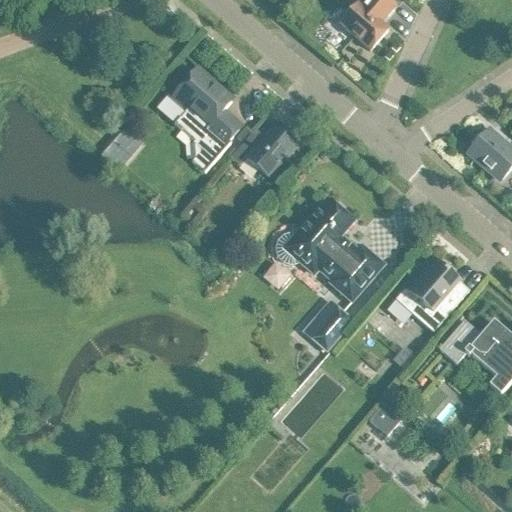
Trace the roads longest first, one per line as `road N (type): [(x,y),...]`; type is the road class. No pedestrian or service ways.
road 1 (residential): [(368,134),(211,0)]
road 2 (residential): [(511,257),(393,154)]
road 3 (residential): [(434,0),(368,134)]
road 4 (residential): [(393,154),(511,77)]
road 5 (residential): [(0,47),(122,0)]
